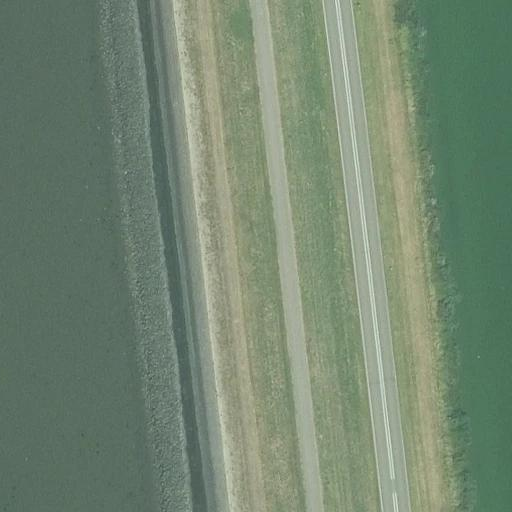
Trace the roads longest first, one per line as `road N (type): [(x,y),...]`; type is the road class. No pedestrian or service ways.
road 1 (trunk): [(396,511),(334,0)]
road 2 (unclassified): [(311,511),(254,0)]
